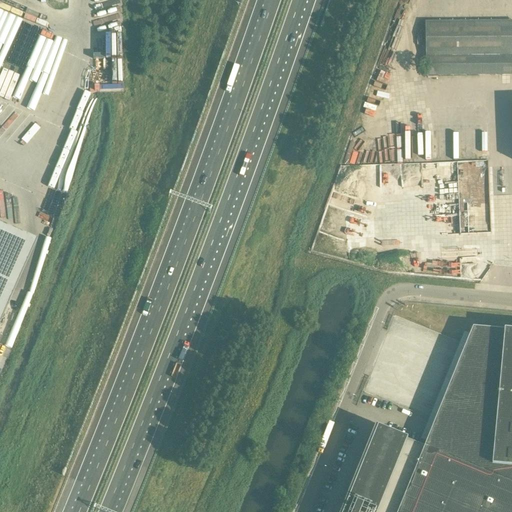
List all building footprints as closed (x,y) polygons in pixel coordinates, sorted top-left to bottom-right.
[(511,20),(425,22),(426,77),(511,76),(511,20)] [(425,120),(414,121),(415,131),(412,132),(413,143),(427,142),(425,120)] [(429,143),(418,143),(418,155),(429,155),(429,143)] [(324,232),(335,236),(338,226),(326,223),(324,232)] [(0,324),(9,304),(0,300),(0,324)] [(375,427),(340,511),(511,511),(511,331),(472,328),(424,447),(375,427)]
